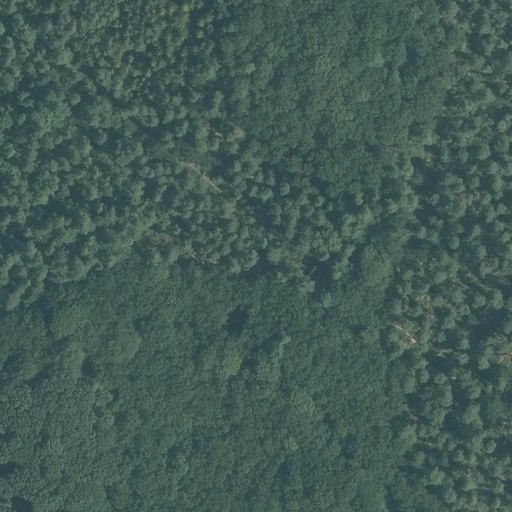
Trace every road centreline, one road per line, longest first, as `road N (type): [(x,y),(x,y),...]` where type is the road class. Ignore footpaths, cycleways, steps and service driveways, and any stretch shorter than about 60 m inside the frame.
road 1 (track): [(12,0),(267,227)]
road 2 (track): [(267,227),(370,316)]
